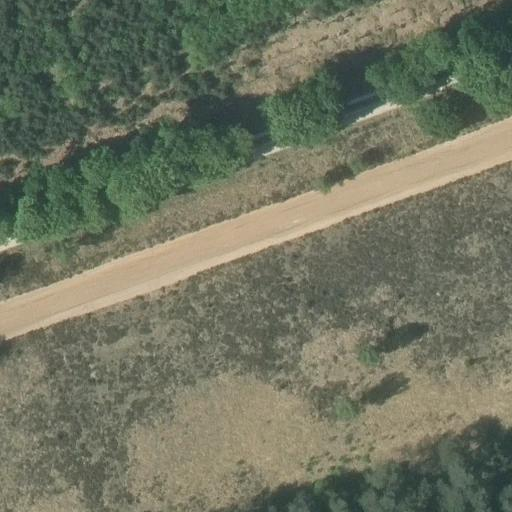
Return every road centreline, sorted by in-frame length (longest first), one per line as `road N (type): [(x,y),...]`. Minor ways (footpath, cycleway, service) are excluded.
road 1 (track): [(0,247),(511,62)]
road 2 (track): [(0,321),(511,137)]
